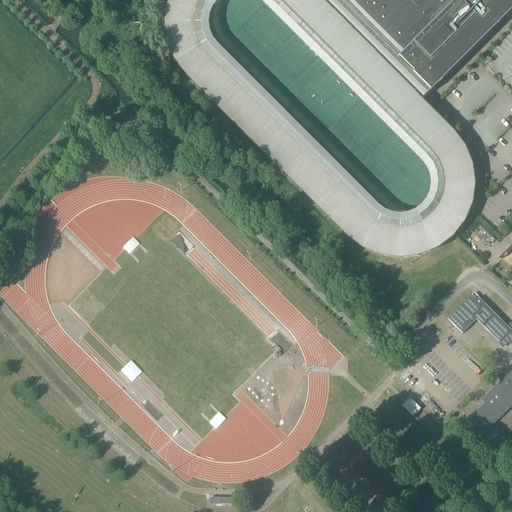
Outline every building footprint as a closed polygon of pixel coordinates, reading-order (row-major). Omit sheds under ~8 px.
[(316,0),(374,58),(401,32),(444,75),(447,78),(493,32),(490,30),(493,27),(494,28),(498,24),(497,23),(503,17),(486,0),(316,0)] [(511,0),(486,0),(503,17),(506,19),(511,12),(511,0)] [(401,32),(374,58),(420,103),(431,92),(431,93),(435,89),(434,89),(432,87),(444,75),(401,32)] [(476,321),(496,340),(499,344),(500,344),(502,347),(507,342),(511,347),(511,325),(510,324),(507,327),(478,299),(476,301),(471,296),(448,320),(462,335),(476,321)] [(511,377),(499,391),(498,391),(502,395),(489,409),(485,405),(474,415),(477,418),(489,430),(511,406),(511,377)] [(215,497),(215,499),(209,499),(209,505),(235,506),(235,499),(220,499),(220,497),(215,497)]
